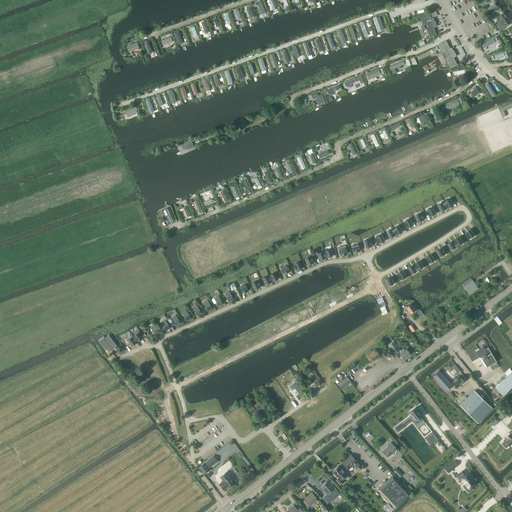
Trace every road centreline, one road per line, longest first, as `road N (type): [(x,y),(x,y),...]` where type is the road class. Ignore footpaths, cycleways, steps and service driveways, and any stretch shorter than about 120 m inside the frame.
road 1 (tertiary): [(223,511),(405,369)]
road 2 (unknown): [(178,391),(370,292)]
road 3 (residential): [(505,496),(418,386)]
road 4 (tertiary): [(405,369),(511,287)]
